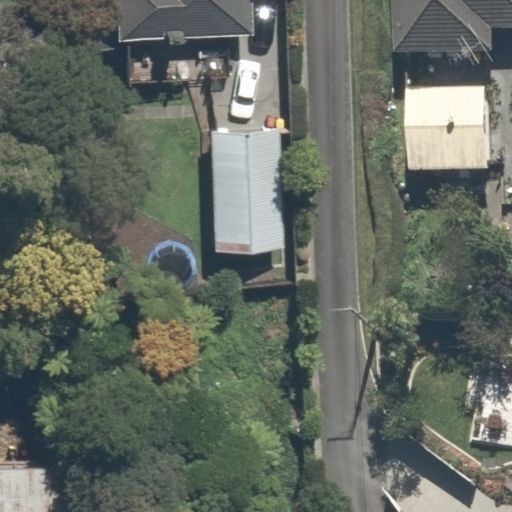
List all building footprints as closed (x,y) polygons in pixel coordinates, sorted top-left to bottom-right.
[(235,15),(234,0),(103,0),(104,20),(235,15)] [(511,0),(388,0),(388,53),(482,53),(482,29),(511,28),(511,0)] [(490,88),(403,84),(399,167),(486,171),(490,88)] [(277,114),(200,113),(199,229),(276,230),(277,114)] [(0,511),(74,511),(73,446),(0,448),(0,511)]
